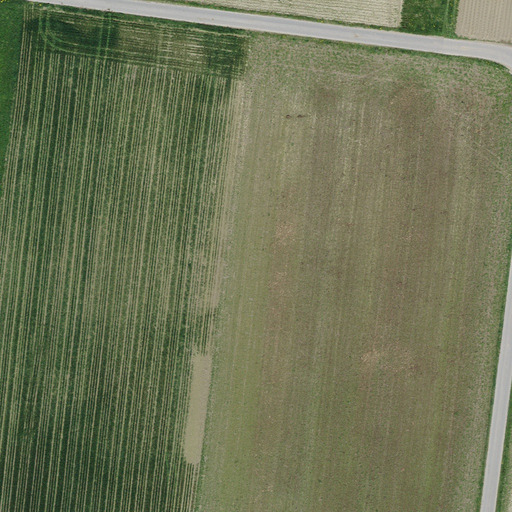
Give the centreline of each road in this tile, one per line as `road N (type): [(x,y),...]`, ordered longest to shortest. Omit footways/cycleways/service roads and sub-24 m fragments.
road 1 (track): [(79,0),(511,63)]
road 2 (track): [(511,334),(491,511)]
